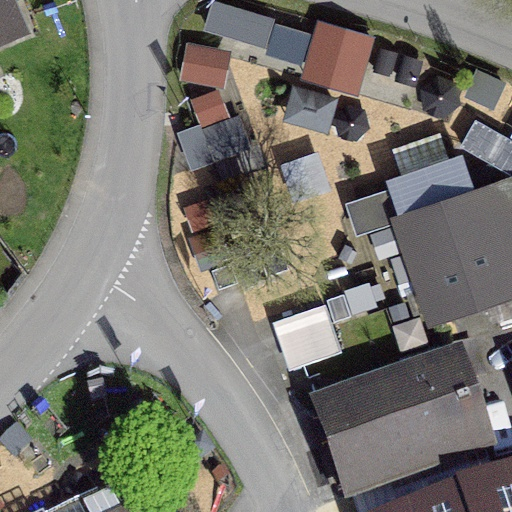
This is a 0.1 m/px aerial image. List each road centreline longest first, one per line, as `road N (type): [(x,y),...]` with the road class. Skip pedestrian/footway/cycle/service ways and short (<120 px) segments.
road 1 (residential): [(282,511),(193,362),(84,282)]
road 2 (residential): [(138,0),(132,118),(84,282)]
road 3 (residential): [(84,282),(0,392)]
road 4 (residential): [(399,0),(511,43)]
